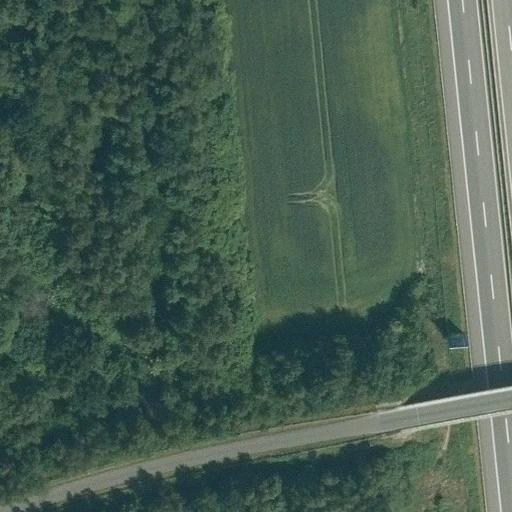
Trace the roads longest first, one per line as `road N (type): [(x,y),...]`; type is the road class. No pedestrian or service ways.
road 1 (unclassified): [(0,507),(153,457),(511,387)]
road 2 (motorway): [(460,0),(511,496)]
